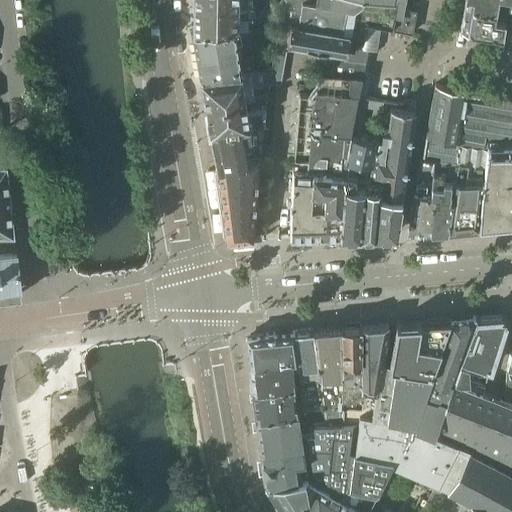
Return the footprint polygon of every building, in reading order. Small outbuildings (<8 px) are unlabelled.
[(343,57),(343,60),(364,61),(367,49),(354,47),(356,34),(361,35),(363,23),(391,28),(393,16),(401,17),(403,10),(402,9),(403,0),(284,0),(280,23),(288,23),(287,32),(286,40),(287,41),(288,41),(289,42),(291,43),(292,44),(294,45),(296,46),(298,46),(300,45),(302,45),(303,44),(304,43),(309,44),(309,45),(323,47),(344,50),(343,57)] [(494,12),(496,0),(464,0),(463,7),(494,12)] [(193,32),(234,31),(247,30),(247,18),(251,18),(251,8),(193,6),(192,32),(193,32)] [(493,19),(494,12),(463,7),(459,29),(500,36),(503,20),(493,19)] [(393,16),(391,28),(391,30),(410,34),(414,12),(403,10),(401,17),(393,16)] [(360,48),(375,51),(379,26),(364,24),(360,48)] [(276,30),(269,71),(267,82),(279,84),(287,41),(286,40),(287,32),(276,30)] [(193,34),(200,77),(241,74),(234,31),(193,32),(193,34)] [(317,58),(313,95),(310,161),(317,162),(316,179),(320,180),(313,235),(338,234),(345,184),(346,173),(345,173),(347,152),(350,153),(353,134),(349,133),(357,97),(357,96),(364,61),(343,60),(317,58)] [(267,82),(269,71),(259,72),(261,85),(267,84),(267,82)] [(200,77),(204,104),(244,99),(242,87),(251,86),(249,73),(241,74),(200,77)] [(434,85),(425,136),(455,142),(465,92),(434,85)] [(419,157),(417,169),(430,171),(451,175),(453,163),(457,164),(483,169),(486,145),(510,147),(511,147),(511,99),(465,91),(465,92),(455,142),(425,136),(422,157),(419,157)] [(310,161),(313,95),(313,94),(313,95),(300,94),(300,93),(298,93),(298,94),(298,95),(297,106),(297,108),(296,120),(295,121),(296,121),(295,132),(294,134),(295,134),(294,145),(293,145),(293,146),(294,146),(293,159),(292,159),(290,201),(287,201),(286,207),(289,208),(289,230),(289,236),(313,235),(320,180),(316,179),(317,162),(310,161)] [(349,133),(353,134),(356,134),(363,118),(365,107),(381,110),(382,101),(383,100),(357,96),(357,97),(349,133)] [(385,138),(377,136),(375,151),(372,175),(378,176),(377,180),(385,181),(383,193),(401,195),(414,98),(413,98),(413,100),(411,99),(407,99),(406,100),(405,108),(396,107),(389,106),(385,138)] [(204,104),(209,131),(263,122),(265,109),(246,112),(244,99),(204,104)] [(209,131),(215,164),(248,159),(245,145),(250,144),(249,136),(262,134),(263,122),(209,131)] [(345,173),(346,173),(355,174),(355,167),(367,169),(367,174),(372,175),(375,151),(377,136),(356,134),(353,134),(350,153),(347,152),(345,173)] [(486,145),(483,169),(476,226),(477,225),(477,226),(480,226),(479,226),(505,223),(503,217),(503,210),(510,147),(486,145)] [(511,147),(510,147),(503,210),(503,217),(505,223),(511,222),(511,147)] [(0,227),(11,227),(4,160),(0,159),(0,227)] [(248,159),(215,164),(216,169),(216,170),(216,172),(217,173),(219,184),(218,184),(218,185),(218,187),(219,187),(221,200),(220,200),(222,215),(223,215),(225,227),(225,228),(224,228),(224,230),(225,230),(225,231),(226,232),(227,234),(228,236),(229,237),(231,238),(232,238),(234,238),(234,239),(235,239),(237,239),(249,238),(251,238),(252,238),(252,237),(253,237),(258,162),(248,159)] [(451,175),(430,171),(428,191),(433,192),(428,230),(445,229),(451,177),(456,177),(457,164),(453,163),(451,175)] [(483,169),(457,164),(456,177),(451,177),(445,229),(476,226),(483,169)] [(430,171),(417,169),(412,194),(407,226),(407,228),(407,230),(407,231),(409,231),(428,230),(433,192),(428,191),(430,171)] [(365,185),(359,233),(361,233),(360,233),(373,232),(373,233),(374,233),(374,232),(394,231),(394,232),(396,232),(396,230),(395,230),(401,195),(383,193),(385,181),(377,180),(378,176),(372,175),(367,174),(365,185)] [(78,226),(83,229),(89,229),(92,225),(89,183),(84,179),(79,179),(75,184),(78,226)] [(353,184),(345,184),(338,234),(339,234),(341,234),(347,234),(359,233),(365,185),(353,184)] [(11,227),(0,227),(0,297),(19,296),(18,285),(19,285),(15,249),(14,249),(13,249),(13,248),(12,242),(13,241),(13,239),(12,239),(11,227)] [(150,257),(150,254),(147,255),(147,257),(146,261),(145,263),(143,266),(140,267),(138,268),(86,275),(84,275),(81,274),(78,273),(75,270),(73,267),(72,264),(71,264),(70,264),(71,268),(73,271),(74,273),(76,275),(77,275),(79,276),(83,277),(85,277),(86,277),(86,278),(89,278),(89,277),(97,276),(97,277),(100,276),(110,274),(110,275),(113,275),(113,274),(123,273),(126,273),(126,272),(134,271),(134,272),(137,271),(140,270),(143,268),(145,266),(146,266),(148,264),(148,263),(149,260),(150,257)] [(474,317),(448,382),(481,391),(505,317),(504,315),(500,315),(500,313),(479,314),(479,317),(474,317)] [(412,423),(429,431),(448,382),(474,317),(450,319),(450,320),(412,423)] [(342,411),(342,421),(357,420),(352,453),(392,459),(390,464),(435,483),(445,487),(465,447),(429,431),(412,423),(450,320),(450,319),(415,321),(415,319),(399,320),(399,322),(395,322),(388,364),(393,365),(384,416),(377,411),(372,405),(374,396),(359,393),(359,396),(359,409),(342,411)] [(360,325),(359,393),(374,396),(380,363),(387,325),(387,323),(360,325)] [(340,326),(341,397),(359,396),(359,393),(360,325),(359,325),(359,326),(342,327),(341,326),(340,326)] [(313,329),(311,329),(319,386),(320,397),(321,397),(321,399),(320,399),(322,409),(322,410),(323,423),(342,421),(342,411),(341,397),(340,326),(338,327),(313,329)] [(304,411),(322,410),(322,409),(320,399),(321,399),(321,397),(320,397),(319,386),(311,329),(293,331),(296,358),(302,357),(303,366),(298,367),(300,384),(301,393),(301,397),(304,411)] [(293,331),(273,333),(277,360),(296,358),(293,331)] [(245,336),(249,363),(277,360),(273,333),(245,336)] [(84,363),(85,362),(85,360),(86,356),(88,353),(91,350),(95,348),(99,348),(145,342),(148,342),(152,343),(155,345),(157,347),(159,352),(161,352),(162,352),(162,350),(160,347),(159,345),(157,344),(158,343),(156,341),(155,342),(151,340),(149,339),(145,339),(145,338),(142,339),(134,340),(132,340),(131,341),(122,342),(121,341),(118,342),(109,344),(108,343),(105,343),(105,344),(98,345),(97,344),(95,345),(95,346),(93,346),(91,347),(88,349),(86,350),(85,350),(84,353),(83,356),(82,359),(82,363),(84,363)] [(249,363),(252,391),(300,384),(298,367),(296,358),(277,360),(249,363)] [(380,363),(374,396),(372,405),(377,411),(384,416),(393,365),(388,364),(380,363)] [(429,431),(465,447),(511,467),(511,400),(504,397),(502,400),(481,391),(448,382),(429,431)] [(255,418),(256,418),(297,412),(294,394),(301,393),(300,384),(252,391),(253,399),(255,418)] [(297,412),(256,418),(257,429),(260,450),(301,444),(300,434),(298,425),(297,412)] [(337,511),(342,503),(345,502),(352,453),(357,420),(342,421),(323,423),(312,423),(314,433),(300,434),(301,444),(303,460),(305,473),(306,478),(307,487),(298,511),(337,511)] [(264,479),(267,484),(306,478),(305,473),(295,474),(294,462),(303,460),(301,444),(260,450),(264,479)] [(445,487),(436,506),(435,509),(440,511),(511,511),(511,467),(465,447),(445,487)] [(367,511),(390,464),(392,459),(352,453),(345,502),(342,503),(337,511),(367,511)] [(267,484),(284,511),(298,511),(307,487),(306,478),(267,484)] [(445,487),(435,483),(427,501),(436,506),(445,487)]
